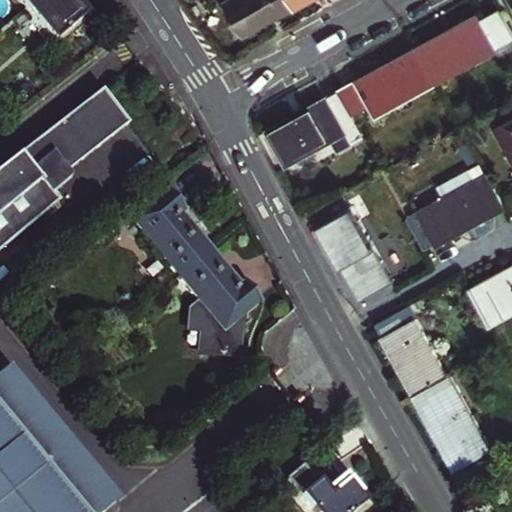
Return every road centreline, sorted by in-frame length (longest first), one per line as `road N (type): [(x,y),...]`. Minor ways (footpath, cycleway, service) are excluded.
road 1 (residential): [(213,100),(336,330)]
road 2 (residential): [(213,100),(398,0)]
road 3 (residential): [(336,330),(440,511)]
road 4 (residential): [(336,330),(511,236)]
